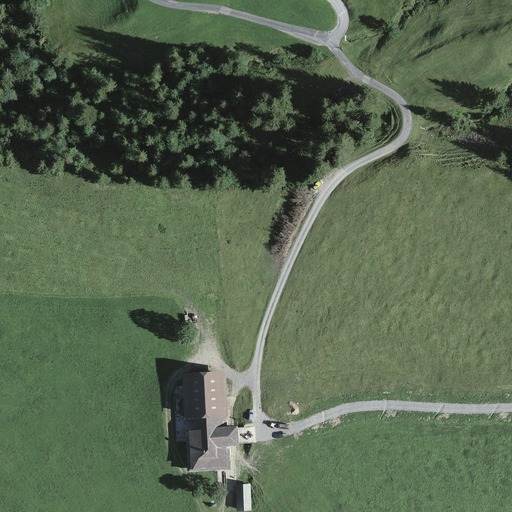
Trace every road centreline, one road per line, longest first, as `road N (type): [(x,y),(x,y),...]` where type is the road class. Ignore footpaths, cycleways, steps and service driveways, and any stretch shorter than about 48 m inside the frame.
road 1 (track): [(221,511),(260,433),(257,362),(280,284),(326,192),(394,145),(407,126),(398,98),(355,72),(328,39),(343,16),(333,0)]
road 2 (track): [(260,433),(346,411),(511,408)]
road 3 (track): [(157,0),(328,39)]
